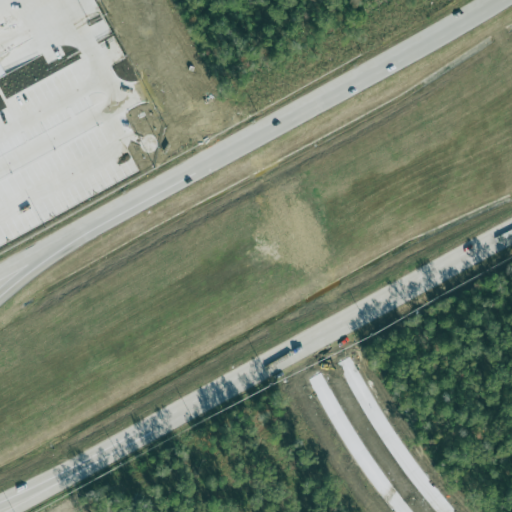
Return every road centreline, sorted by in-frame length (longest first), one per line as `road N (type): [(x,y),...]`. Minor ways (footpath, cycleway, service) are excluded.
road 1 (trunk): [(22,500),(511,229)]
road 2 (trunk): [(496,0),(80,237)]
road 3 (tertiary): [(449,511),(328,331)]
road 4 (tertiary): [(297,348),(405,511)]
